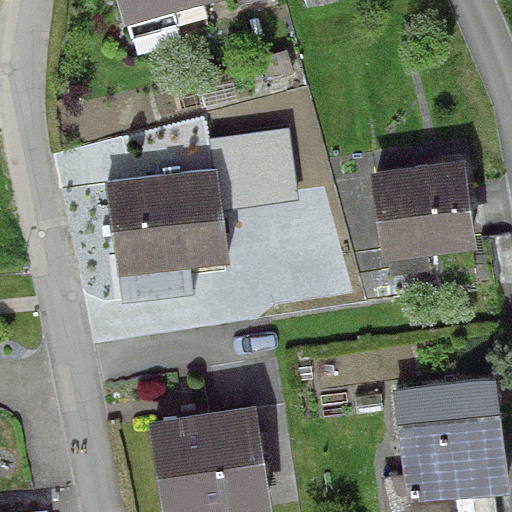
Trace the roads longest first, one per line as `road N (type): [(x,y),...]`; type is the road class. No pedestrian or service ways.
road 1 (track): [(30,0),(18,68),(106,511)]
road 2 (residential): [(468,0),(511,115)]
